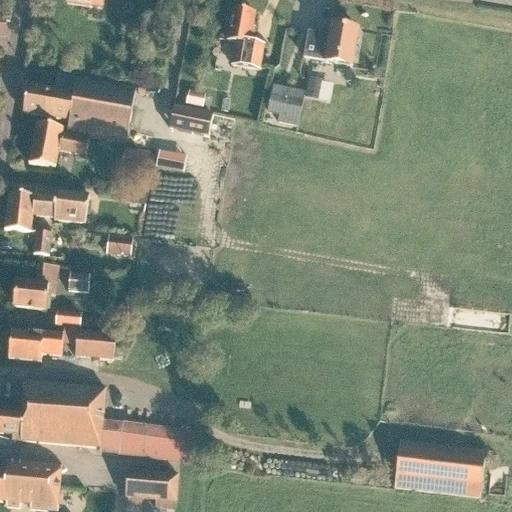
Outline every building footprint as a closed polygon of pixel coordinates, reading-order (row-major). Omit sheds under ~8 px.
[(102,12),(104,0),(67,0),(67,7),(102,12)] [(236,46),(234,59),(232,68),(260,73),(264,47),(252,45),(255,30),(253,30),(255,16),(233,12),(227,44),(236,46)] [(309,35),(305,61),(325,64),(325,65),(352,70),(358,33),(331,29),(330,38),(309,35)] [(126,146),(136,91),(77,81),(74,95),(29,87),(24,116),(70,124),(68,135),(126,146)] [(310,81),(306,100),(318,103),(322,83),(310,81)] [(303,95),(274,89),(269,118),(280,120),(278,126),(297,130),(303,95)] [(189,94),(186,108),(203,111),(206,97),(189,94)] [(209,140),(213,119),(174,110),(169,132),(209,140)] [(85,160),(88,143),(62,138),(63,132),(36,127),(29,167),(55,172),(58,155),(85,160)] [(126,151),(124,163),(149,168),(151,156),(126,151)] [(36,192),(35,200),(33,218),(54,220),(54,223),(85,227),(88,197),(36,192)] [(33,218),(35,200),(9,197),(5,233),(37,236),(35,257),(49,259),(52,236),(46,235),(46,229),(32,228),(33,218)] [(133,241),(109,239),(107,259),(131,262),(133,241)] [(16,285),(14,310),(45,313),(45,312),(50,312),(51,302),(55,303),(58,271),(39,269),(37,287),(16,285)] [(68,294),(88,295),(90,279),(70,277),(68,294)] [(57,316),(56,328),(80,330),(81,318),(57,316)] [(11,335),(8,362),(41,366),(42,358),(61,360),(63,339),(43,337),(42,339),(11,335)] [(78,335),(75,360),(113,364),(116,339),(78,335)] [(0,414),(0,435),(12,437),(12,442),(21,443),(101,451),(101,454),(158,462),(158,461),(180,465),(196,467),(200,438),(148,430),(122,427),(103,424),(106,392),(24,385),(23,416),(0,414)] [(400,445),(394,491),(480,501),(486,455),(400,445)] [(7,473),(0,472),(0,504),(7,505),(6,509),(20,511),(20,506),(30,507),(30,511),(34,511),(58,511),(62,468),(8,463),(7,473)] [(179,478),(127,474),(125,501),(129,501),(128,509),(142,511),(143,503),(156,504),(155,511),(156,511),(173,511),(174,506),(176,506),(179,478)]
